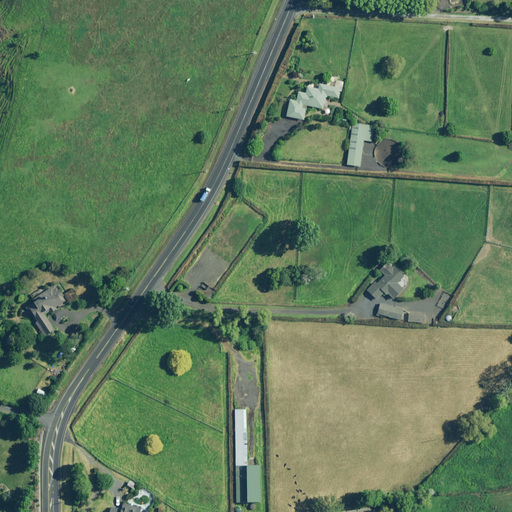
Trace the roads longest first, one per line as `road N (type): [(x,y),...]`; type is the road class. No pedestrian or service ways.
road 1 (tertiary): [(293,0),(202,205),(65,403),(52,442),(50,511)]
road 2 (track): [(289,8),(511,19)]
